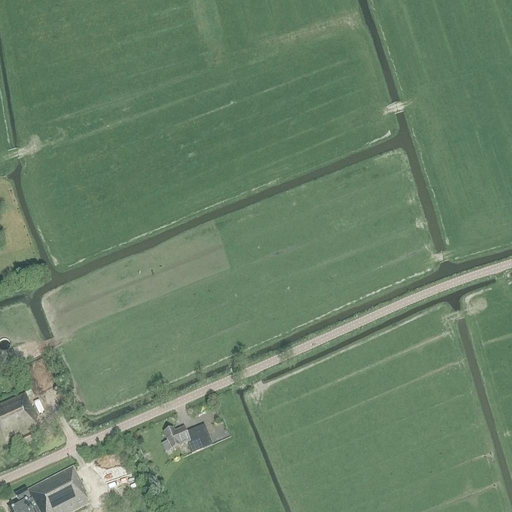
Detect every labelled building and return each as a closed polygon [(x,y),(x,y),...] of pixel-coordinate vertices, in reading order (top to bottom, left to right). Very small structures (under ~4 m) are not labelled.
[(15,379),(7,383),(10,389),(18,385),(15,379)] [(37,421),(28,399),(33,397),(31,391),(0,404),(0,448),(16,441),(20,449),(43,438),(36,422),(37,421)] [(70,397),(67,391),(56,396),(63,412),(71,408),(67,399),(70,397)] [(192,454),(212,445),(205,426),(186,434),(185,432),(176,436),(173,430),(164,434),(168,443),(162,445),(165,453),(187,443),(192,454)] [(85,495),(86,494),(73,468),(26,492),(25,490),(15,496),(19,504),(8,510),(9,511),(73,511),(90,504),(85,495)]
